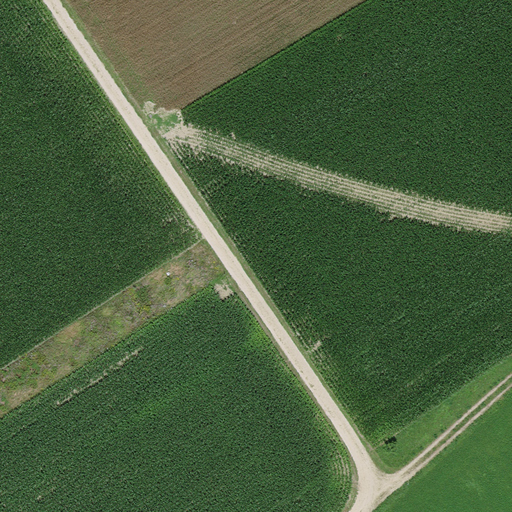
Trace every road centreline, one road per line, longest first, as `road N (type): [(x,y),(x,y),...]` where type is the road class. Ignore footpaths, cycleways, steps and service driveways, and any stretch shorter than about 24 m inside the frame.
road 1 (track): [(46,0),(380,492)]
road 2 (track): [(380,492),(511,383)]
